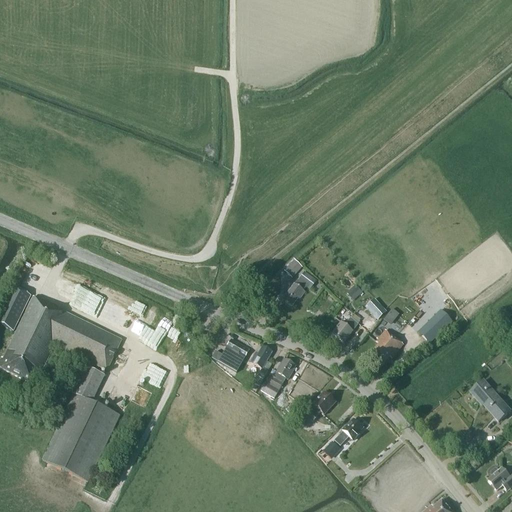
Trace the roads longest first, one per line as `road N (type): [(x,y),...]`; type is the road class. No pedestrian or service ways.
road 1 (tertiary): [(474,511),(398,420),(317,355),(0,219)]
road 2 (track): [(66,248),(84,229),(170,256),(195,259),(208,251),(236,157),(232,0)]
